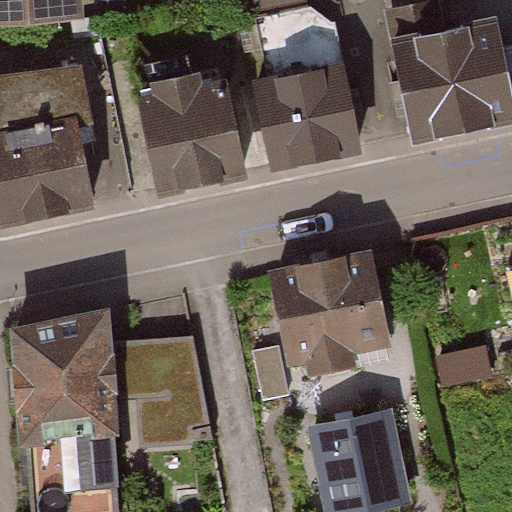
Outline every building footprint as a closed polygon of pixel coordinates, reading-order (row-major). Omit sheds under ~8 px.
[(76,0),(0,0),(0,24),(78,23),(76,0)] [(511,99),(496,29),(392,45),(406,134),(511,111),(511,99)] [(253,79),(267,165),(356,145),(336,63),(253,79)] [(124,95),(145,192),(235,174),(211,78),(124,95)] [(70,120),(0,134),(0,223),(91,204),(70,120)] [(380,348),(362,260),(262,281),(281,370),(298,366),(301,379),(345,369),(342,356),(380,348)] [(101,346),(98,312),(9,340),(21,511),(110,511),(104,397),(101,346)] [(190,338),(101,346),(104,397),(132,396),(136,445),(208,442),(190,338)] [(339,511),(403,498),(386,419),(308,436),(324,511),(339,511)]
